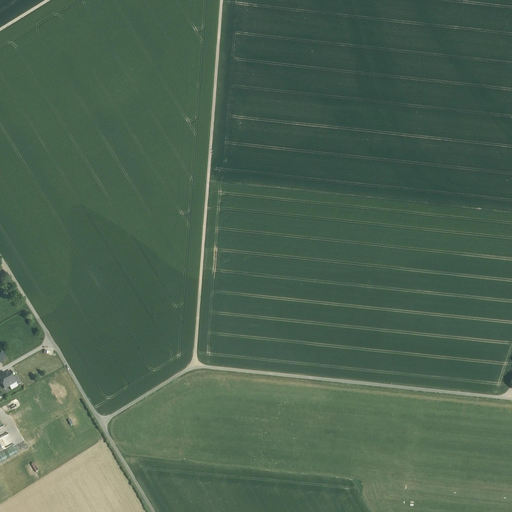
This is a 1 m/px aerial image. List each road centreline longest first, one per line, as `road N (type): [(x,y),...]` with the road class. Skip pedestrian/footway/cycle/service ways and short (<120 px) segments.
road 1 (track): [(194,364),(222,0)]
road 2 (track): [(511,398),(194,364)]
road 3 (track): [(0,254),(153,511)]
